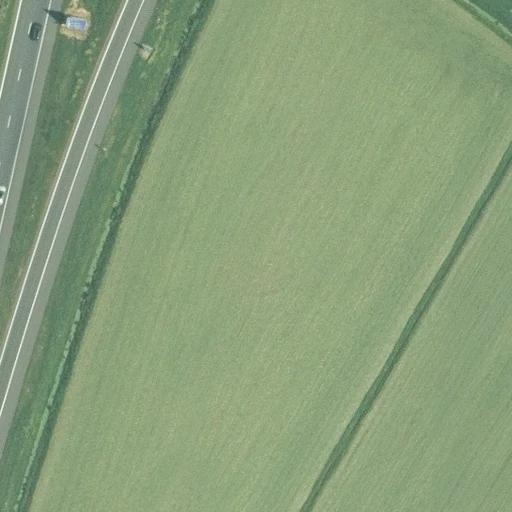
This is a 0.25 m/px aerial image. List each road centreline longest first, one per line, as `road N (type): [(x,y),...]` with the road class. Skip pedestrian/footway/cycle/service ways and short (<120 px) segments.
road 1 (motorway): [(0,391),(88,113),(134,0)]
road 2 (motorway): [(0,164),(36,0)]
